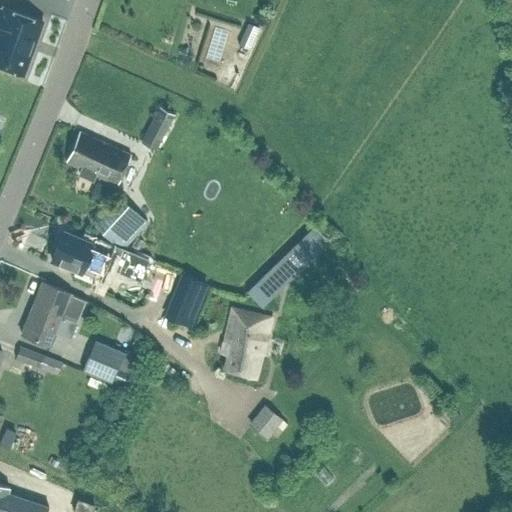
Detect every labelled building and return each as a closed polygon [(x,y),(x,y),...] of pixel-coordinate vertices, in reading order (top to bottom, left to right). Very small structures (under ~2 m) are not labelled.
[(0,7),(0,64),(22,73),(42,19),(2,5),(1,8),(0,7)] [(160,102),(140,139),(156,147),(174,113),(170,111),(172,108),(160,102)] [(94,173),(116,183),(130,152),(79,130),(66,160),(79,166),(76,173),(91,180),(94,173)] [(136,208),(119,194),(93,224),(109,237),(109,236),(111,238),(119,240),(125,245),(143,224),(132,213),(136,208)] [(328,242),(312,224),(245,290),(261,306),(328,242)] [(93,276),(99,260),(120,269),(120,268),(119,267),(127,248),(83,230),(80,236),(62,229),(50,258),(93,276)] [(180,271),(163,314),(172,318),(190,325),(201,299),(208,282),(195,277),(180,271)] [(70,293),(41,281),(21,330),(50,342),(55,330),(70,336),(77,321),(61,315),(70,293)] [(255,377),(271,316),(231,305),(220,351),(226,353),(222,368),(255,377)] [(139,356),(94,338),(82,367),(108,380),(112,371),(130,378),(139,356)] [(14,359),(56,374),(62,359),(20,343),(14,359)] [(427,373),(436,387),(446,380),(436,367),(427,373)] [(255,414),(274,427),(289,406),(270,393),(255,414)] [(0,436),(0,444),(7,448),(15,431),(5,426),(0,436)] [(8,486),(0,483),(0,511),(46,511),(48,505),(6,491),(8,486)] [(90,511),(93,503),(77,498),(73,510),(78,511),(90,511)]
